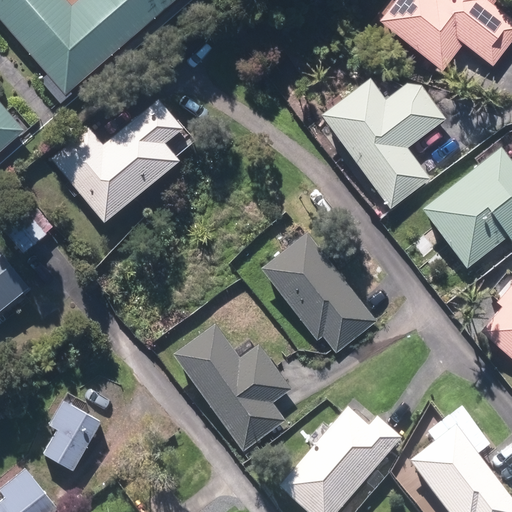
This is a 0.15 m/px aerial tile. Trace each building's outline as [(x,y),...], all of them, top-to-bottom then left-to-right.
[(0,0),(0,154),(28,130),(0,97),(0,10),(72,95),(181,0),(0,0)] [(407,0),(390,21),(449,70),(471,42),(498,64),(511,47),(511,14),(499,4),(502,0),(407,0)] [(330,115),(399,205),(435,177),(414,148),(453,119),(427,86),(415,84),(395,99),(379,78),(330,115)] [(52,159),(111,222),(189,161),(174,142),(191,129),(167,98),(107,145),(93,127),(52,159)] [(430,207),(474,266),(511,236),(511,155),(508,149),(430,207)] [(1,224),(29,254),(52,233),(50,232),(56,226),(38,206),(31,212),(24,204),(1,224)] [(327,334),(340,351),(380,320),(315,233),(267,268),(320,340),(327,334)] [(0,315),(35,287),(0,243),(0,315)] [(488,330),(511,352),(511,290),(503,301),(509,307),(488,330)] [(179,352),(245,450),(290,420),(276,401),(296,388),(267,344),(247,357),(224,323),(179,352)] [(50,455),(78,471),(105,421),(78,406),(82,398),(76,394),(71,402),(70,401),(56,424),(64,429),(50,455)] [(284,491),(308,511),(342,511),(405,440),(382,419),(374,428),(355,412),(284,491)] [(511,511),(511,495),(464,431),(417,466),(451,511),(511,511)] [(0,504),(0,511),(58,511),(63,509),(31,468),(5,489),(10,496),(0,504)]
